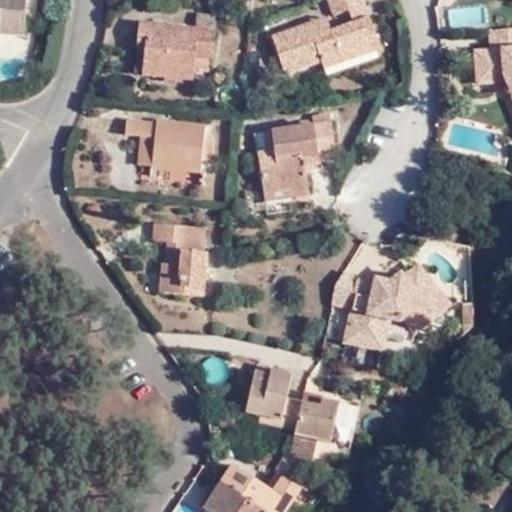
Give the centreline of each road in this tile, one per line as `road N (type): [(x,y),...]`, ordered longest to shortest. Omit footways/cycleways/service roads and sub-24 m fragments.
road 1 (residential): [(26,173),(175,412),(176,465),(144,511)]
road 2 (residential): [(82,0),(73,68),(52,126)]
